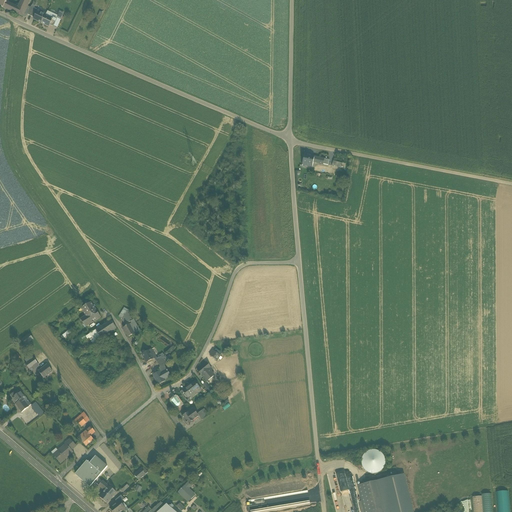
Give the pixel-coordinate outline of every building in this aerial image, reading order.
[(3,8),(23,17),(28,7),(30,0),(20,0),(18,7),(6,2),(3,8)] [(31,7),(31,8),(28,7),(23,17),(26,18),(27,15),(34,18),(38,10),(31,7)] [(33,20),(42,24),(46,14),(38,10),(34,18),(33,20)] [(46,14),(45,16),(52,19),(53,18),(57,20),(57,18),(58,16),(48,11),(46,14)] [(46,14),(42,24),(49,27),(50,25),(52,19),(45,16),(46,14)] [(308,166),(312,167),(313,162),(314,157),(304,155),(303,163),(308,164),(308,166)] [(80,319),(85,328),(101,318),(94,307),(95,307),(94,306),(93,306),(91,303),(81,309),(86,316),(80,319)] [(128,310),(124,308),(118,317),(122,319),(126,314),(128,310)] [(122,320),(126,327),(133,320),(130,318),(126,314),(122,319),(122,320)] [(96,330),(101,338),(116,329),(111,320),(96,330)] [(123,329),(128,338),(138,332),(135,325),(136,324),(134,320),(133,320),(126,327),(123,329)] [(90,334),(95,342),(101,338),(96,330),(90,334)] [(22,340),(26,345),(33,340),(29,335),(22,340)] [(154,359),(156,358),(152,350),(152,349),(142,354),(147,363),(154,359)] [(210,356),(217,361),(220,356),(219,355),(214,351),(213,351),(210,356)] [(37,364),(33,358),(31,356),(26,360),(28,362),(25,364),(29,370),(31,370),(31,369),(31,368),(33,367),(35,369),(39,366),(37,364)] [(197,370),(207,382),(214,376),(209,370),(211,368),(206,363),(197,370)] [(47,365),(42,369),(38,372),(44,379),(53,372),(47,365)] [(160,371),(161,373),(167,370),(164,365),(160,367),(158,369),(160,371)] [(170,376),(167,370),(161,373),(164,379),(170,376)] [(165,381),(164,379),(161,373),(160,371),(153,375),(155,380),(156,381),(158,385),(165,381)] [(190,396),(192,398),(190,396),(199,389),(201,391),(195,383),(189,387),(189,386),(185,389),(190,396)] [(190,396),(192,398),(201,391),(199,389),(190,396)] [(13,398),(17,403),(23,399),(24,398),(20,392),(13,398)] [(177,407),(178,407),(179,406),(180,406),(180,405),(179,404),(179,402),(179,401),(178,402),(177,400),(178,400),(178,399),(177,400),(176,398),(177,398),(176,397),(175,399),(174,398),(172,399),(173,400),(171,401),(171,402),(172,401),(173,403),(172,403),(173,404),(173,403),(174,404),(174,405),(175,405),(177,406),(177,407)] [(26,403),(23,399),(17,403),(15,404),(21,413),(29,407),(26,403)] [(42,411),(37,405),(33,408),(32,409),(37,415),(42,411)] [(193,410),(189,412),(194,420),(198,417),(193,410)] [(200,417),(202,420),(207,417),(202,410),(197,414),(200,417)] [(187,425),(194,420),(189,412),(182,417),(185,422),(184,422),(187,425)] [(80,416),(81,418),(86,423),(89,420),(84,413),(80,416)] [(81,427),(86,423),(81,418),(76,422),(81,427)] [(78,438),(86,446),(93,440),(90,436),(94,432),(91,427),(78,438)] [(66,445),(71,450),(76,446),(70,440),(65,444),(66,445)] [(56,459),(60,463),(64,460),(63,459),(68,454),(69,455),(72,452),(71,450),(66,445),(54,455),(57,458),(56,459)] [(367,472),(372,474),(376,473),(380,472),(383,468),(385,463),(384,459),(382,455),(379,452),(375,451),(370,451),(366,453),(363,457),(361,461),(362,466),(364,470),(367,472)] [(130,460),(134,465),(139,460),(135,455),(130,460)] [(87,461),(75,474),(90,487),(107,467),(96,457),(89,464),(87,461)] [(134,475),(139,480),(148,473),(143,467),(134,475)] [(412,511),(403,475),(377,482),(384,511),(412,511)] [(185,486),(188,489),(194,484),(190,480),(185,486)] [(383,511),(376,482),(372,483),(378,511),(383,511)] [(99,498),(107,504),(116,493),(109,486),(109,487),(104,483),(100,487),(105,491),(99,498)] [(378,511),(372,483),(358,486),(364,511),(378,511)] [(127,485),(121,490),(123,493),(129,487),(127,485)] [(185,499),(186,500),(193,494),(188,489),(185,486),(178,492),(183,497),(183,498),(184,499),(185,499)] [(195,496),(193,494),(186,500),(188,502),(195,496)] [(492,511),(492,494),(482,494),(482,496),(472,497),(473,511),(492,511)] [(110,509),(112,511),(120,511),(124,510),(124,509),(121,506),(122,505),(120,503),(119,501),(117,503),(110,509)] [(157,511),(164,506),(161,502),(151,511),(149,511),(157,511)]
